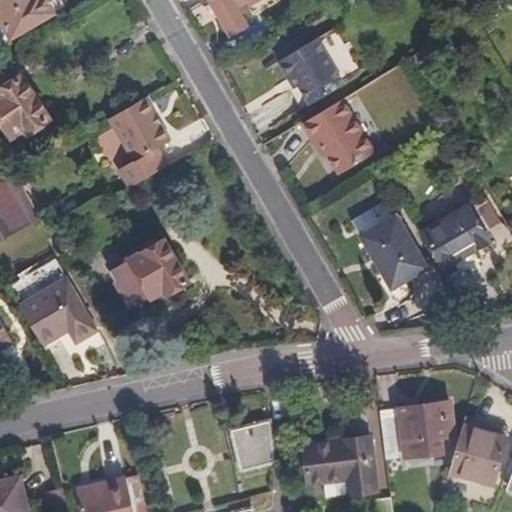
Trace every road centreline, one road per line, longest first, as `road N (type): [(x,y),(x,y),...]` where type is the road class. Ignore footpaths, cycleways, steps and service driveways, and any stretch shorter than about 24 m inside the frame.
road 1 (residential): [(356,357),(152,0)]
road 2 (tertiary): [(356,357),(0,426)]
road 3 (tertiary): [(497,341),(356,357)]
